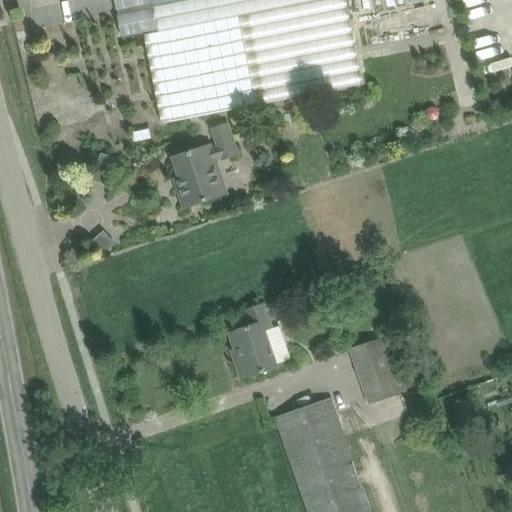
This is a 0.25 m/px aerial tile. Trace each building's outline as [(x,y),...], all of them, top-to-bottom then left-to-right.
[(152,0),(158,32),(145,35),(162,124),(363,85),(346,0),(152,0)] [(48,58),(57,81),(68,76),(58,54),(48,58)] [(45,122),(95,104),(89,88),(39,106),(45,122)] [(132,111),(92,137),(102,152),(142,126),(132,111)] [(68,121),(78,160),(95,156),(85,117),(68,121)] [(238,155),(228,124),(213,129),(219,147),(207,151),(206,147),(173,158),(182,186),(177,187),(184,208),(222,196),(211,162),(222,158),(223,160),(238,155)] [(148,130),(137,132),(139,141),(150,139),(148,130)] [(235,359),(242,380),(278,368),(265,331),(272,328),(264,305),(246,311),(251,326),(230,333),(239,358),(235,359)] [(383,338),(350,350),(355,365),(368,404),(369,405),(402,392),(388,353),(383,338)] [(436,398),(422,403),(427,415),(440,410),(436,398)] [(310,511),(369,511),(331,400),(278,418),(310,511)] [(497,401),(487,404),(489,411),(499,408),(497,401)]
